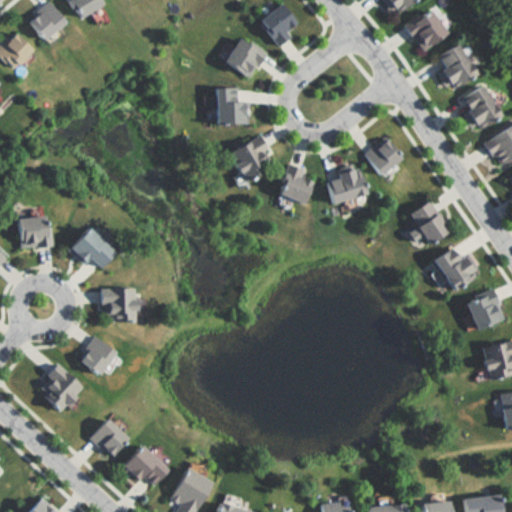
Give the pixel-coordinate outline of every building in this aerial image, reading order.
[(56,0),(70,20),(96,3),(94,0),(56,0)] [(382,0),(392,13),(409,0),(382,0)] [(59,23),(44,1),(17,20),(32,42),(59,23)] [(275,48),(289,37),(283,30),(294,22),(278,2),(254,21),(275,48)] [(399,26),(419,51),(444,31),(424,7),(399,26)] [(0,65),(5,70),(25,49),(6,31),(0,37),(0,65)] [(218,60),(243,80),(264,53),(239,33),(218,60)] [(472,74),(453,43),(433,55),(441,68),(434,73),(446,91),(472,74)] [(498,115),(477,85),(455,100),(476,131),(498,115)] [(207,87),(207,124),(241,124),(241,87),(207,87)] [(511,125),(481,139),(493,165),(511,156),(511,125)] [(221,150),(233,182),(268,169),(256,136),(221,150)] [(399,158),(384,136),(358,153),(372,175),(399,158)] [(280,164),(267,193),(296,206),(308,177),(280,164)] [(361,193),(352,164),(328,171),(330,178),(317,182),(323,205),(361,193)] [(403,214),(423,244),(446,230),(426,199),(403,214)] [(8,219),(11,250),(46,245),(42,215),(8,219)] [(92,269),(107,254),(80,227),(58,248),(76,265),(82,259),(92,269)] [(467,281),(453,246),(428,257),(442,291),(467,281)] [(128,288),(93,289),(94,322),(129,321),(128,288)] [(499,319),(489,290),(456,301),(467,330),(499,319)] [(102,374),(114,359),(87,337),(67,361),(88,377),(95,369),(102,374)] [(511,371),(511,353),(509,340),(474,347),(480,379),(511,371)] [(52,413),(76,388),(50,363),(26,387),(52,413)] [(500,431),(511,428),(511,390),(491,395),(500,431)] [(103,459),(121,440),(99,418),(81,437),(103,459)] [(136,477),(146,487),(161,471),(132,445),(113,466),(130,483),(136,477)] [(190,511),(205,482),(176,468),(160,501),(171,506),(168,511),(190,511)] [(50,511),(34,496),(18,511),(50,511)] [(496,511),(496,496),(455,498),(455,511),(496,511)] [(245,511),(212,501),(208,511),(245,511)] [(444,511),(443,501),(410,506),(411,511),(444,511)] [(345,511),(345,503),(314,503),(314,511),(345,511)]
